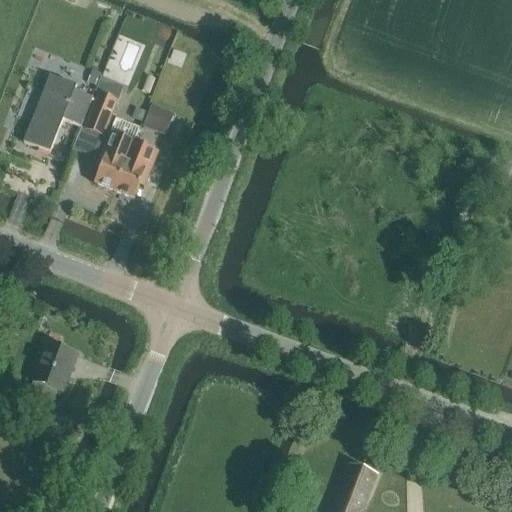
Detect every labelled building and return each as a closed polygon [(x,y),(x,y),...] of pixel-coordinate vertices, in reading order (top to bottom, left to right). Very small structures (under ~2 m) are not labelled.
[(162,14),(156,29),(175,37),(181,23),(162,14)] [(93,71),(88,84),(96,86),(100,74),(93,71)] [(23,144),(49,154),(62,122),(81,129),(92,101),(73,93),(75,87),(50,77),(23,144)] [(105,79),(102,78),(96,93),(103,96),(108,85),(105,79)] [(104,137),(119,102),(100,94),(85,129),(104,137)] [(152,106),(144,127),(166,136),(174,115),(152,106)] [(135,113),(133,119),(142,123),(146,113),(140,111),(135,113)] [(94,184),(114,193),(126,163),(134,145),(110,135),(96,169),(100,170),(94,184)] [(158,155),(134,145),(126,163),(114,193),(133,201),(139,186),(144,188),(158,155)] [(22,214),(34,185),(22,181),(10,210),(22,214)] [(77,355),(46,343),(33,383),(63,394),(77,355)] [(362,511),(377,477),(349,466),(330,511),(362,511)]
